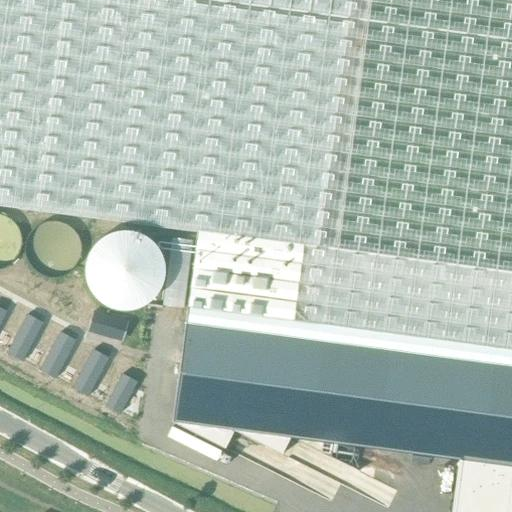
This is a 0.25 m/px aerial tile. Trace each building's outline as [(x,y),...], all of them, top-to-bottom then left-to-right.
[(511,0),(0,0),(0,206),(197,233),(187,309),(511,352),(511,0)] [(125,343),(133,324),(96,308),(88,327),(125,343)] [(511,511),(511,352),(187,309),(172,423),(224,449),(233,431),(281,455),(289,439),(459,461),(452,511),(511,511)] [(27,315),(6,354),(22,362),(42,323),(27,315)] [(60,332),(39,371),(54,380),(75,341),(60,332)] [(93,350),(72,389),(87,397),(108,358),(93,350)] [(122,374),(105,407),(119,414),(137,382),(122,374)]
